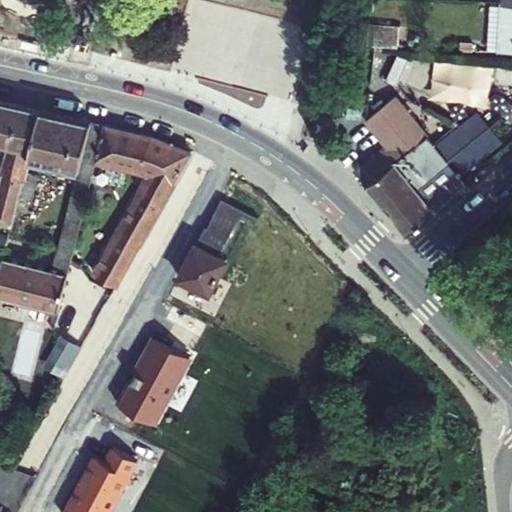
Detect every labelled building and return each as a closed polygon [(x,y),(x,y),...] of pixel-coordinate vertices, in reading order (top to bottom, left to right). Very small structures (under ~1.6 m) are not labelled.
[(489,7),(487,57),(511,57),(511,0),(495,0),(496,6),(489,7)] [(384,146),(348,174),(400,237),(463,184),(393,96),(363,122),(384,146)] [(0,102),(0,229),(1,229),(11,197),(16,197),(22,170),(11,166),(14,156),(53,166),(30,264),(0,257),(0,299),(34,307),(80,120),(0,102)] [(341,113),(328,113),(329,124),(342,123),(341,113)] [(130,185),(70,287),(91,294),(172,163),(79,134),(66,183),(82,187),(87,170),(130,185)] [(194,242),(177,276),(212,294),(229,260),(222,256),(245,212),(220,199),(197,244),(194,242)] [(53,234),(48,248),(63,253),(67,239),(53,234)] [(479,265),(465,278),(498,311),(511,298),(479,265)] [(35,353),(55,365),(66,346),(47,334),(35,353)] [(153,338),(118,402),(156,423),(191,359),(153,338)] [(92,454),(63,511),(114,511),(140,460),(111,446),(104,460),(92,454)]
